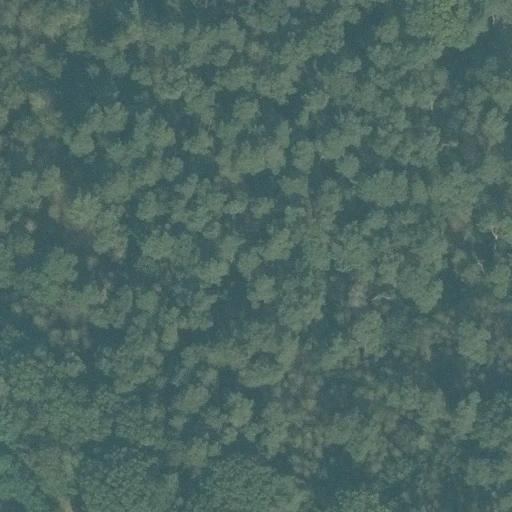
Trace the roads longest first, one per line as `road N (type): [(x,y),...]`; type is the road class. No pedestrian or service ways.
road 1 (track): [(0,378),(131,511)]
road 2 (track): [(511,147),(427,43),(407,0)]
